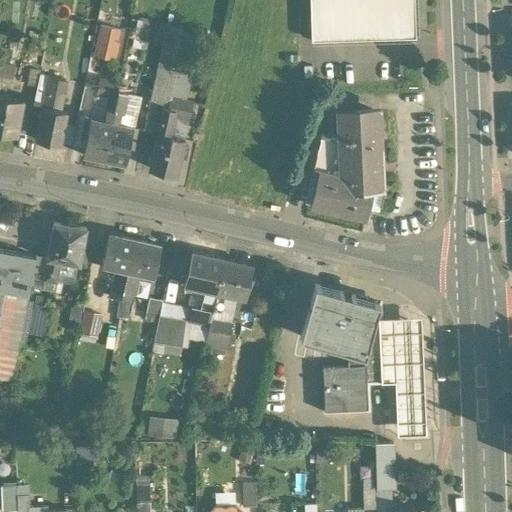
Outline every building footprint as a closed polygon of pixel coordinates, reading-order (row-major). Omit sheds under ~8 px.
[(413,0),(308,0),(310,41),(414,38),(413,0)] [(160,28),(139,23),(135,40),(157,45),(160,28)] [(120,29),(100,26),(94,55),(115,59),(118,43),(117,43),(120,29)] [(15,68),(0,64),(0,80),(12,83),(15,68)] [(150,102),(144,129),(141,143),(157,146),(158,140),(187,146),(193,114),(185,113),(188,99),(173,96),(178,70),(157,66),(150,102)] [(27,68),(24,85),(36,87),(39,74),(39,71),(27,68)] [(50,76),(39,74),(36,87),(34,97),(32,107),(41,109),(42,107),(43,108),(50,76)] [(65,80),(50,76),(43,108),(58,111),(65,80)] [(119,84),(98,80),(96,93),(95,92),(90,118),(111,123),(113,111),(116,95),(119,84)] [(22,94),(34,97),(36,87),(24,85),(22,94)] [(150,102),(116,95),(113,111),(120,113),(118,124),(138,128),(144,129),(150,102)] [(26,107),(0,101),(0,135),(19,140),(26,107)] [(43,108),(42,107),(41,109),(35,140),(60,145),(67,113),(58,111),(43,108)] [(120,113),(113,111),(111,123),(118,124),(120,113)] [(336,139),(328,174),(318,171),(310,204),(364,217),(371,190),(377,189),(374,112),(342,114),(343,138),(336,139)] [(78,115),(72,146),(82,148),(86,131),(82,130),(84,116),(78,115)] [(111,123),(90,118),(84,116),(82,130),(86,131),(82,148),(81,154),(104,158),(111,123)] [(118,124),(111,123),(104,158),(126,163),(130,141),(135,142),(138,128),(118,124)] [(158,140),(157,146),(151,173),(180,180),(183,164),(191,165),(194,154),(185,152),(187,146),(158,140)] [(84,230),(52,224),(46,259),(47,259),(59,261),(78,265),(79,257),(86,259),(89,243),(82,242),(84,230)] [(133,239),(107,234),(101,264),(101,266),(120,270),(126,271),(133,239)] [(160,245),(133,239),(126,271),(132,272),(153,277),(160,245)] [(223,259),(190,252),(182,285),(190,287),(202,290),(216,293),(223,259)] [(31,278),(34,264),(34,262),(0,255),(0,293),(27,298),(28,295),(31,278)] [(85,267),(86,259),(79,257),(78,265),(85,267)] [(59,261),(47,259),(45,266),(43,280),(55,282),(55,281),(59,261)] [(253,266),(223,259),(216,293),(245,299),(253,266)] [(101,266),(101,264),(91,262),(83,303),(93,305),(101,266)] [(43,280),(45,266),(34,264),(31,278),(43,280)] [(122,293),(126,271),(120,270),(119,278),(113,277),(110,291),(122,293)] [(132,272),(126,271),(122,293),(133,295),(136,282),(131,280),(132,272)] [(60,282),(55,281),(55,282),(43,280),(31,278),(28,295),(40,297),(42,289),(58,292),(60,282)] [(379,302),(313,284),(298,337),(345,350),(364,355),(372,326),(379,326),(379,310),(379,302)] [(202,290),(190,287),(186,306),(190,307),(190,306),(199,308),(202,290)] [(57,300),(58,292),(42,289),(40,297),(57,300)] [(216,293),(202,290),(199,308),(212,310),(216,293)] [(118,320),(122,293),(110,291),(105,318),(118,320)] [(0,388),(10,390),(27,298),(0,293),(0,388)] [(133,295),(122,293),(118,320),(128,322),(133,295)] [(162,300),(148,297),(144,320),(158,323),(159,316),(162,300)] [(199,308),(190,306),(190,307),(187,320),(208,325),(212,310),(199,308)] [(420,309),(379,310),(379,326),(381,373),(395,373),(397,434),(425,432),(420,309)] [(184,320),(159,316),(158,323),(158,326),(155,342),(180,345),(184,320)] [(379,326),(372,326),(364,355),(345,350),(346,368),(365,367),(365,383),(381,382),(381,373),(379,326)] [(346,368),(321,369),(323,411),(366,410),(365,383),(365,367),(346,368)] [(176,436),(177,417),(146,416),(146,435),(176,436)] [(373,436),(374,488),(389,488),(396,487),(394,435),(373,436)] [(256,484),(242,484),(243,508),(257,508),(256,484)] [(1,511),(16,511),(16,496),(15,487),(1,487),(1,511)] [(149,487),(135,488),(136,504),(149,503),(149,487)] [(375,511),(374,488),(362,489),(363,511),(375,511)] [(389,488),(374,488),(375,511),(377,511),(389,511),(389,488)] [(29,508),(29,496),(16,496),(16,511),(46,511),(47,511),(47,508),(29,508)] [(149,511),(149,503),(136,504),(136,511),(149,511)]
